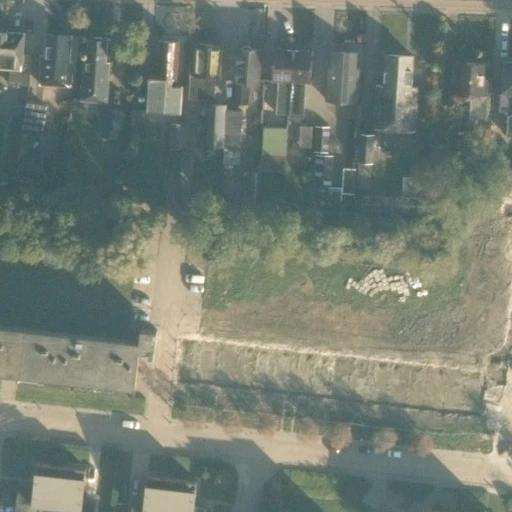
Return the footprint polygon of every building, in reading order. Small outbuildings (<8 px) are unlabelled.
[(1,32),(0,47),(0,68),(14,69),(12,85),(28,86),(30,55),(22,54),(24,33),(1,32)] [(39,83),(70,86),(72,62),(68,62),(70,36),(47,34),(45,56),(41,55),(39,83)] [(81,99),(106,101),(108,62),(105,62),(106,40),(88,39),(87,61),(84,61),(81,99)] [(178,111),(179,112),(181,86),(175,85),(178,43),(160,42),(158,68),(150,68),(147,110),(168,111),(168,115),(178,116),(178,111)] [(191,61),(188,98),(214,100),(216,77),(219,77),(221,45),(196,43),(195,61),(191,61)] [(248,84),(258,84),(260,50),(237,48),(233,103),(247,103),(248,84)] [(289,113),(292,51),(273,50),(272,80),(278,81),(276,109),(288,110),(288,115),(289,115),(289,113)] [(289,113),(289,115),(301,116),(303,83),(309,83),(311,52),(292,51),(289,113)] [(326,100),(355,102),(357,70),(353,69),(355,53),(332,51),(331,68),(328,68),(326,100)] [(372,128),(414,131),(417,86),(409,86),(411,56),(384,54),(382,85),(375,84),(372,128)] [(470,118),(486,119),(488,95),(483,95),(485,62),(473,61),(473,60),(463,59),(463,61),(458,60),(456,94),(468,95),(468,99),(471,99),(470,118)] [(511,61),(502,61),(500,93),(511,94),(511,61)] [(27,100),(22,132),(43,135),(48,104),(27,100)] [(206,102),(203,147),(224,148),(226,111),(227,103),(206,102)] [(122,110),(104,109),(101,137),(119,138),(122,110)] [(226,111),(224,148),(240,149),(242,111),(226,111)] [(184,124),(170,123),(168,148),(182,149),(184,124)] [(313,151),(328,152),(330,126),(315,125),(313,151)] [(299,146),(311,147),(312,126),(300,126),(299,146)] [(287,128),(263,127),(262,154),(286,155),(287,128)] [(375,134),(359,133),(358,162),(373,163),(375,134)] [(448,146),(430,145),(429,165),(447,166),(448,146)] [(490,171),(501,171),(501,145),(490,145),(490,171)] [(224,148),(224,163),(240,164),(240,149),(224,148)] [(333,155),(315,154),(313,188),(319,189),(318,204),(340,205),(341,187),(332,187),(333,155)] [(346,192),(354,192),(355,170),(345,170),(345,192),(346,192)] [(254,207),(256,172),(243,172),(241,207),(254,207)] [(19,181),(17,191),(44,195),(46,185),(19,181)] [(220,204),(220,190),(207,190),(206,203),(220,204)] [(377,212),(377,198),(363,198),(363,211),(377,212)] [(405,199),(405,213),(418,214),(419,200),(405,199)] [(332,350),(326,397),(470,414),(468,432),(511,436),(511,276),(505,335),(496,334),(492,369),(511,371),(511,399),(474,395),(478,367),(332,350)] [(0,329),(0,372),(137,388),(142,350),(157,352),(159,330),(143,328),(141,346),(0,329)] [(56,510),(62,462),(37,459),(33,490),(17,488),(14,511),(39,511),(40,508),(56,510)] [(62,462),(56,510),(69,511),(92,511),(94,497),(82,496),(86,465),(62,462)] [(167,511),(172,476),(147,473),(144,503),(132,502),(130,511),(167,511)] [(172,476),(167,511),(208,511),(210,505),(194,502),(197,479),(172,476)]
